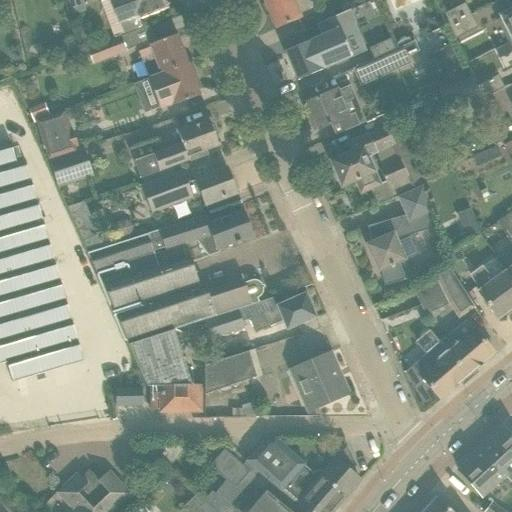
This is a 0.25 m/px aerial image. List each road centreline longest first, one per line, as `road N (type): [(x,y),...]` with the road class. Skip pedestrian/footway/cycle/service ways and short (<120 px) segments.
road 1 (residential): [(400,424),(220,0)]
road 2 (residential): [(0,448),(67,432),(400,424)]
